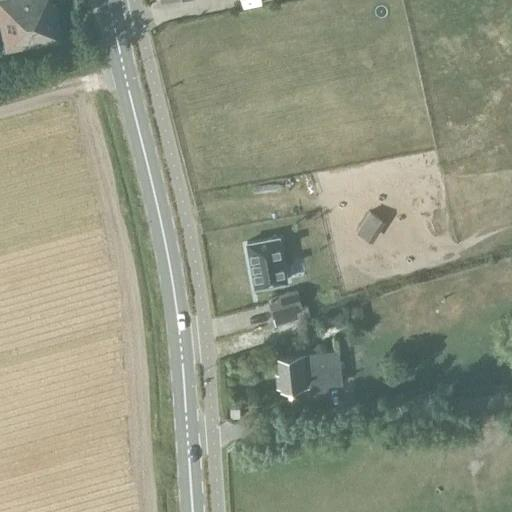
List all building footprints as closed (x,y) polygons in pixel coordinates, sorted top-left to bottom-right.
[(0,0),(0,46),(5,46),(6,51),(61,41),(54,5),(50,6),(49,0),(0,0)] [(278,237),(247,243),(255,287),(286,281),(278,237)] [(269,298),(274,316),(276,323),(291,318),(307,315),(305,307),(301,308),(296,290),(269,298)] [(361,307),(350,308),(351,321),(362,319),(361,307)] [(345,313),(321,316),(322,327),(346,325),(345,313)] [(329,391),(328,385),(342,384),(338,350),(277,357),(279,374),(274,374),(276,390),(311,386),(311,388),(309,388),(310,394),(329,391)]
